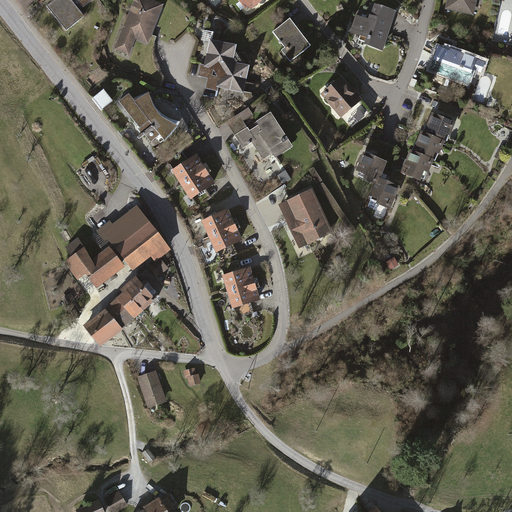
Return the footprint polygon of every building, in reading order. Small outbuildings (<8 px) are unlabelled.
[(54,0),(48,6),(67,29),(83,16),(73,3),(76,1),(82,8),(91,1),(91,0),(54,0)] [(164,4),(153,0),(133,0),(114,49),(129,55),(136,39),(148,43),(164,4)] [(239,0),(252,9),(263,0),(239,0)] [(446,0),(445,9),(474,15),(476,0),(446,0)] [(396,10),(374,3),(370,14),(369,13),(368,18),(356,14),(350,32),(364,37),(362,44),(383,51),(396,10)] [(290,18),(273,31),(285,47),(282,50),(291,61),(312,45),(290,18)] [(203,66),(213,68),(214,70),(218,76),(219,77),(217,86),(218,86),(244,92),(250,64),(243,63),(236,51),(237,44),(209,37),(204,64),(203,66)] [(449,49),(437,45),(428,69),(468,84),(473,69),(482,73),(486,62),(477,59),(478,57),(450,47),(449,49)] [(203,66),(204,64),(201,64),(198,76),(208,78),(205,88),(217,90),(218,86),(217,86),(219,77),(218,76),(212,75),(214,70),(213,68),(203,66)] [(341,75),(320,94),(341,117),(362,99),(341,75)] [(429,86),(426,93),(435,96),(438,89),(429,86)] [(103,109),(114,101),(106,89),(95,97),(103,109)] [(129,93),(119,101),(140,127),(138,129),(142,133),(138,136),(139,138),(144,134),(151,142),(160,134),(165,140),(179,125),(162,116),(154,107),(149,91),(135,100),(129,93)] [(249,107),(238,114),(243,121),(253,114),(249,107)] [(359,110),(353,116),(358,122),(365,116),(359,110)] [(247,127),(235,135),(244,148),(253,142),(264,159),(273,154),(276,157),(293,146),(271,112),(256,121),(258,124),(250,130),(248,126),(247,127)] [(455,122),(431,112),(424,132),(420,131),(412,150),(410,149),(400,172),(420,180),(424,170),(428,172),(434,158),(433,158),(435,152),(439,154),(445,140),(444,139),(446,134),(450,135),(455,122)] [(235,135),(247,127),(243,121),(238,114),(226,122),(235,135)] [(386,161),(363,151),(355,170),(364,174),(362,178),(373,183),(368,195),(377,199),(375,203),(390,209),(399,186),(379,178),(386,161)] [(197,154),(172,170),(191,199),(216,183),(197,154)] [(287,200),(296,219),(287,223),(295,240),(304,236),(308,244),(334,232),(313,188),(287,200)] [(296,219),(287,200),(278,204),(287,223),(296,219)] [(108,239),(133,270),(151,256),(155,262),(172,249),(149,221),(153,217),(143,205),(139,208),(137,206),(124,216),(126,219),(116,228),(110,220),(96,231),(105,242),(108,239)] [(228,208),(202,220),(216,252),(243,240),(228,208)] [(304,236),(295,240),(299,248),(308,244),(304,236)] [(125,266),(110,246),(92,259),(84,246),(78,238),(65,247),(71,256),(64,262),(78,280),(86,274),(96,288),(125,266)] [(394,257),(386,262),(390,270),(399,265),(394,257)] [(169,268),(161,258),(149,267),(157,277),(169,268)] [(251,267),(222,275),(233,309),(261,300),(251,267)] [(105,308),(83,325),(100,346),(123,329),(134,318),(134,319),(160,296),(145,279),(142,282),(136,275),(120,289),(123,292),(116,298),(105,308)] [(67,295),(62,298),(65,305),(71,302),(67,295)] [(195,368),(183,371),(185,379),(188,378),(190,387),(201,384),(199,374),(196,375),(195,368)] [(157,371),(138,377),(148,408),(167,402),(157,371)] [(156,459),(148,448),(142,453),(150,463),(156,459)] [(118,511),(128,506),(119,491),(105,500),(112,511),(118,511)] [(171,493),(160,499),(168,511),(170,511),(179,506),(171,493)] [(144,508),(138,511),(168,511),(160,499),(159,497),(143,507),(144,508)] [(104,511),(99,499),(76,510),(76,511),(104,511)]
